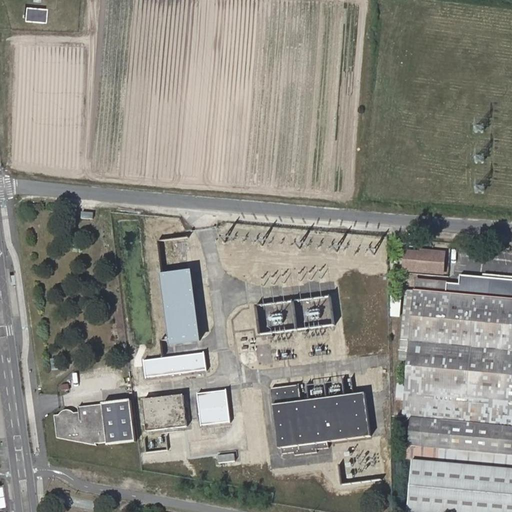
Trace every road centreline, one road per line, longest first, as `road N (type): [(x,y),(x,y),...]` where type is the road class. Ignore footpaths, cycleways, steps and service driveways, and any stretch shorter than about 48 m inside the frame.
road 1 (residential): [(511,227),(0,185)]
road 2 (secondary): [(26,451),(0,266)]
